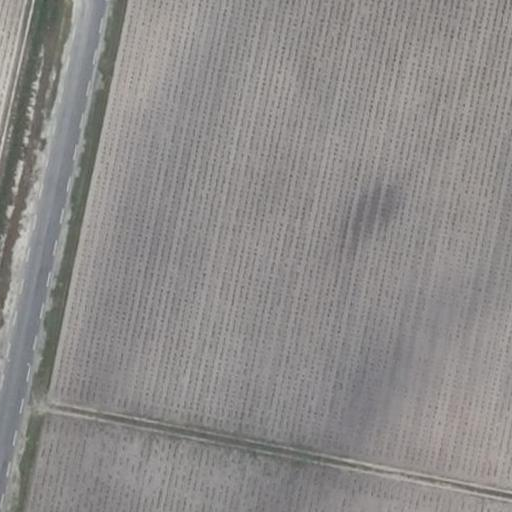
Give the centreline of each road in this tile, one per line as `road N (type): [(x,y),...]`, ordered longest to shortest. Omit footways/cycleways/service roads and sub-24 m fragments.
road 1 (tertiary): [(0,506),(104,0)]
road 2 (track): [(0,131),(28,0)]
